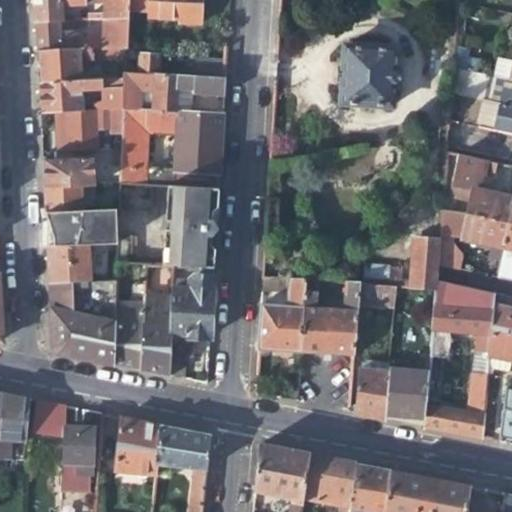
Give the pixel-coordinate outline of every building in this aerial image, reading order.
[(31,0),(32,7),(33,21),(59,20),(58,6),(83,5),(82,0),(31,0)] [(85,13),(84,19),(99,18),(124,17),(125,11),(124,0),(100,0),(99,12),(85,13)] [(124,0),(125,11),(146,12),(146,17),(178,19),(177,25),(196,25),(197,7),(197,0),(124,0)] [(73,39),(72,25),(72,19),(59,20),(33,21),(33,37),(34,53),(123,47),(124,17),(99,18),(99,30),(99,38),(73,39)] [(84,30),(99,30),(99,18),(84,19),(72,19),(72,25),(84,25),(84,30)] [(392,68),(393,47),(343,44),(341,78),(339,103),(390,105),(391,84),(397,84),(397,68),(392,68)] [(511,47),(502,45),(495,78),(498,79),(509,81),(511,65),(511,47)] [(77,61),(123,57),(123,47),(34,53),(35,70),(36,84),(78,80),(77,61)] [(137,55),(137,58),(136,75),(157,76),(158,56),(137,55)] [(137,58),(123,57),(123,67),(122,74),(136,75),(137,58)] [(187,58),(186,77),(223,79),(224,60),(187,58)] [(448,93),(480,100),(490,102),(495,78),(450,68),(448,93)] [(200,95),(222,97),(223,79),(186,77),(157,76),(136,75),(122,74),(122,76),(122,86),(122,96),(121,108),(173,112),(188,113),(189,95),(200,95)] [(79,90),(122,86),(122,76),(78,80),(36,84),(37,99),(38,112),(54,111),(61,111),(80,110),(79,90)] [(490,102),(497,104),(501,89),(496,87),(498,79),(495,78),(490,102)] [(497,105),(491,126),(511,130),(511,81),(509,81),(498,79),(496,87),(501,89),(497,104),(497,105)] [(475,122),(491,126),(497,105),(497,104),(490,102),(480,100),(475,122)] [(97,149),(108,150),(110,150),(119,151),(121,108),(109,109),(80,110),(61,111),(62,139),(63,150),(57,151),(58,159),(92,157),(91,150),(97,149)] [(121,108),(119,151),(118,183),(150,185),(168,186),(216,188),(219,142),(221,115),(188,113),(173,112),(121,108)] [(56,139),(62,139),(61,111),(54,111),(55,130),(56,139)] [(109,172),(93,172),(94,184),(118,183),(119,151),(110,150),(109,172)] [(493,170),(494,163),(479,159),(454,154),(449,185),(469,189),(463,213),(504,222),(506,223),(511,193),(511,191),(506,190),(504,197),(499,196),(477,191),(481,172),(492,174),(493,170)] [(98,160),(92,157),(58,159),(40,160),(41,174),(41,186),(85,184),(94,184),(93,172),(93,165),(98,165),(98,160)] [(505,173),(507,165),(494,163),(493,170),(505,173)] [(150,185),(118,183),(118,197),(117,209),(117,210),(148,212),(150,185)] [(86,191),(85,184),(41,186),(42,197),(43,211),(80,210),(80,192),(86,191)] [(215,208),(216,188),(168,186),(166,219),(169,219),(169,228),(166,228),(164,266),(194,268),(211,269),(213,248),(206,244),(207,236),(211,233),(213,230),(213,228),(213,224),(210,221),(208,219),(208,211),(215,208)] [(486,254),(496,257),(497,253),(504,222),(463,213),(439,208),(436,240),(434,264),(455,268),(458,253),(448,242),(450,235),(477,241),(488,244),(486,254)] [(117,210),(117,209),(102,210),(80,210),(43,211),(48,224),(47,230),(45,247),(85,246),(95,246),(116,245),(116,237),(117,210)] [(511,224),(506,223),(504,222),(497,253),(496,257),(492,276),(508,280),(511,280),(511,224)] [(134,238),(116,237),(116,245),(115,263),(132,264),(134,238)] [(413,238),(411,276),(410,282),(432,283),(434,264),(436,240),(413,238)] [(87,280),(85,246),(45,247),(46,264),(46,281),(87,280)] [(132,264),(115,263),(115,275),(144,278),(146,265),(132,264)] [(187,289),(171,288),(169,332),(184,333),(184,336),(207,338),(209,304),(211,269),(194,268),(193,276),(191,277),(187,281),(187,289)] [(400,272),(381,271),(381,281),(392,281),(399,281),(400,276),(400,272)] [(261,288),(286,290),(287,276),(280,275),(262,275),(261,288)] [(258,349),(300,352),(304,277),(287,276),(286,290),(285,295),(285,303),(260,302),(258,349)] [(310,290),(311,277),(304,277),(300,352),(327,354),(350,355),(354,301),(355,279),(343,279),(342,306),(315,304),(315,290),(310,290)] [(87,280),(46,281),(48,308),(50,346),(58,354),(82,359),(112,364),(114,302),(115,279),(87,280)] [(391,303),(392,281),(381,281),(355,279),(354,301),(391,303)] [(475,331),(473,352),(486,354),(488,333),(491,302),(492,295),(436,283),(432,283),(432,286),(434,286),(431,326),(475,331)] [(155,324),(142,323),(139,370),(156,373),(167,375),(168,348),(169,332),(171,288),(171,285),(163,284),(162,290),(157,290),(155,324)] [(261,293),(260,302),(285,303),(285,295),(261,293)] [(143,304),(114,302),(112,364),(126,367),(139,370),(142,323),(143,304)] [(511,306),(491,302),(488,333),(511,337),(511,306)] [(509,362),(511,362),(511,337),(488,333),(486,354),(485,372),(491,373),(491,369),(508,372),(509,362)] [(184,350),(168,348),(167,375),(182,378),(184,350)] [(473,352),(467,411),(481,413),(485,372),(486,354),(473,352)] [(357,367),(353,411),(366,414),(382,417),(383,410),(386,364),(387,361),(381,361),(380,369),(357,367)] [(403,412),(423,414),(424,403),(427,367),(386,364),(383,410),(403,412)] [(281,370),(280,397),(298,401),(299,371),(281,370)] [(16,396),(0,393),(0,458),(7,458),(24,459),(28,399),(16,396)] [(63,426),(64,406),(35,400),(33,433),(63,438),(61,490),(88,490),(88,473),(92,473),(93,427),(72,426),(63,426)] [(467,411),(424,403),(423,414),(422,425),(449,430),(478,436),(481,413),(467,411)] [(511,418),(503,417),(502,435),(511,437),(511,418)] [(154,476),(155,465),(159,426),(131,420),(120,418),(114,471),(154,476)] [(189,511),(200,511),(201,506),(209,436),(159,426),(155,465),(194,469),(189,511)] [(301,499),(301,497),(306,455),(288,452),(258,446),(254,490),(301,499)] [(349,511),(355,465),(333,460),(306,455),(301,497),(341,504),(340,511),(349,511)] [(383,511),(389,471),(371,468),(355,465),(349,511),(383,511)] [(464,511),(468,487),(424,478),(389,471),(383,511),(464,511)] [(511,511),(511,495),(504,494),(501,511),(511,511)] [(252,502),(251,511),(260,511),(261,503),(252,502)]
